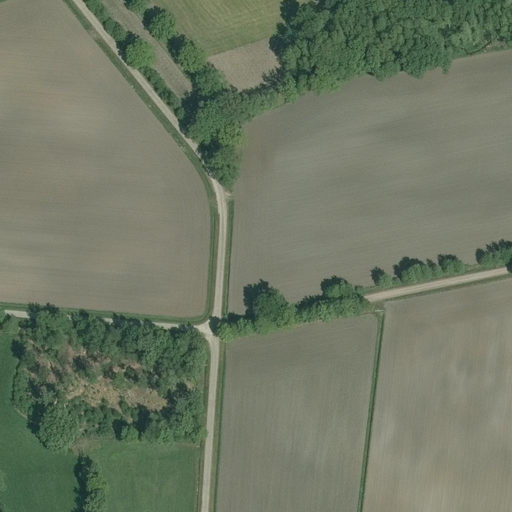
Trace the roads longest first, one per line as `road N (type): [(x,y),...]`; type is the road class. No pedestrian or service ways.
road 1 (unclassified): [(215,330),(222,213),(216,179),(74,0)]
road 2 (track): [(215,330),(511,271)]
road 3 (unclassified): [(215,330),(0,313)]
road 4 (unclassified): [(203,511),(215,330)]
